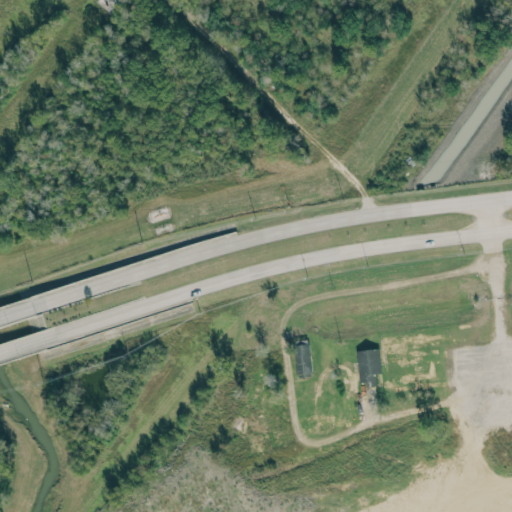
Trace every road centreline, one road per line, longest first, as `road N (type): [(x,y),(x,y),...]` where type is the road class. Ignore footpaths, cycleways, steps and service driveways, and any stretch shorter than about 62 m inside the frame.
road 1 (secondary): [(511,196),(261,234),(34,304)]
road 2 (secondary): [(46,337),(276,264),(511,230)]
